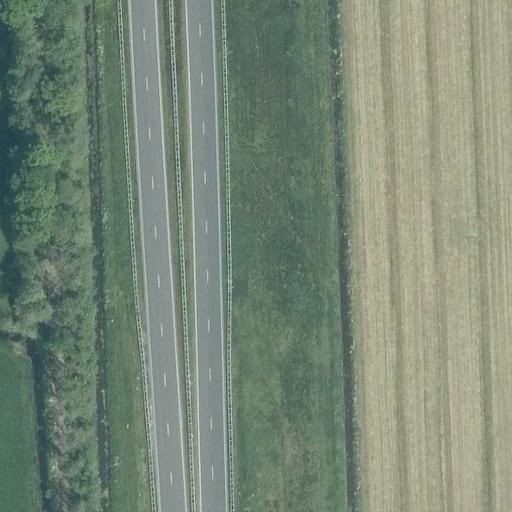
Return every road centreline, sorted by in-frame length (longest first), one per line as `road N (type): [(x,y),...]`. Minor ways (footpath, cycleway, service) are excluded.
road 1 (trunk): [(141,0),(171,511)]
road 2 (unclassified): [(59,511),(37,0)]
road 3 (trunk): [(215,511),(197,0)]
